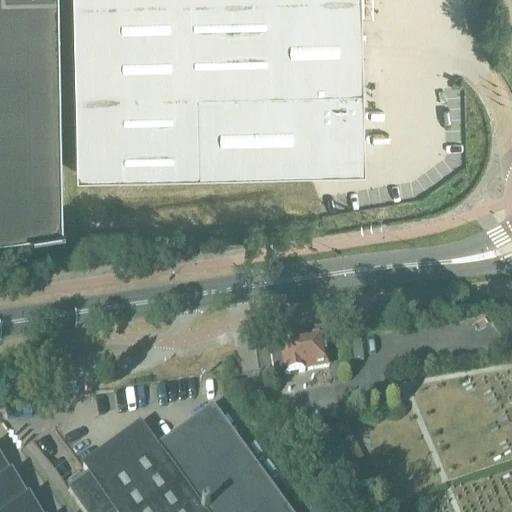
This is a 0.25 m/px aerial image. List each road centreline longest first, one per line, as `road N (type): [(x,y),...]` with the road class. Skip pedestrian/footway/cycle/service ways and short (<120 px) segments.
road 1 (primary): [(198,294),(449,262)]
road 2 (unclassified): [(0,384),(147,360),(170,342),(198,294)]
road 3 (primary): [(0,324),(198,294)]
